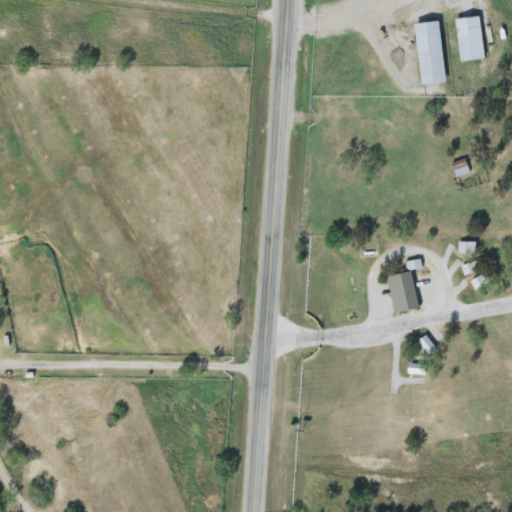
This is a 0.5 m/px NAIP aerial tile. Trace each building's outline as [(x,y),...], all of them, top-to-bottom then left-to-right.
[(458,18),(483,16),(487,58),(461,60),(458,18)] [(418,23),(442,20),(449,81),(424,84),(418,23)] [(455,178),(452,161),(472,157),(476,174),(455,178)] [(478,242),(478,253),(460,253),(460,242),(478,242)] [(482,272),(466,275),(463,265),(479,262),(482,272)] [(492,284),(475,289),(472,279),(489,274),(492,284)] [(384,281),(390,317),(412,313),(406,277),(384,281)]
